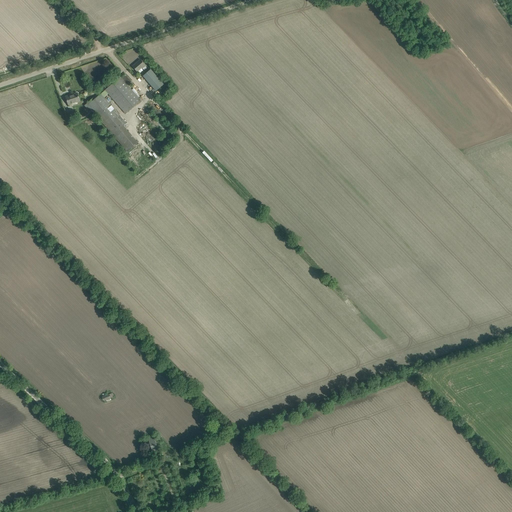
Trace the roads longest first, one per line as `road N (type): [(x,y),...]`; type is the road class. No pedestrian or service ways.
road 1 (unclassified): [(0,85),(253,0)]
road 2 (unclassified): [(136,511),(112,468),(0,363)]
